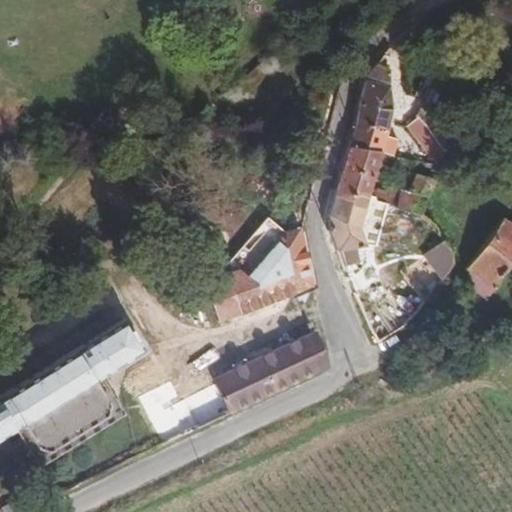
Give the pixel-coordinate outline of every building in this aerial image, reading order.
[(387,69),(376,62),(366,75),(347,146),(379,152),(385,134),(390,108),(387,69)] [(417,116),(406,126),(438,164),(442,149),(428,128),(417,116)] [(397,139),(385,134),(379,152),(393,155),(397,139)] [(379,152),(347,146),(334,189),(367,194),(369,188),(376,165),(379,152)] [(388,169),(393,155),(379,152),(376,165),(388,169)] [(394,206),(419,212),(434,179),(415,173),(409,189),(400,187),(398,195),(394,206)] [(383,191),(398,195),(400,187),(386,183),(383,191)] [(329,229),(342,266),(358,261),(354,247),(366,244),(359,226),(364,202),(372,204),(373,201),(375,195),(367,194),(334,189),(328,214),(329,229)] [(373,201),(394,206),(398,195),(383,191),(377,189),(377,190),(375,195),(373,201)] [(502,217),(466,267),(468,269),(462,278),(485,297),(511,261),(511,224),(510,223),(502,217)] [(311,285),(298,228),(283,231),(255,264),(248,258),(237,269),(202,282),(217,321),(294,292),(299,305),(303,303),(311,285)] [(422,253),(442,278),(447,270),(452,261),(450,251),(443,238),(422,253)] [(384,320),(391,334),(403,325),(423,304),(412,279),(357,303),(369,327),(384,320)] [(492,322),(500,327),(505,321),(498,315),(492,322)] [(485,316),(453,355),(468,368),(500,327),(492,322),(485,316)] [(0,438),(14,429),(20,438),(31,441),(40,455),(111,411),(103,397),(106,385),(100,377),(143,350),(123,319),(0,395),(0,438)] [(326,366),(313,332),(213,379),(215,384),(176,404),(173,405),(162,385),(147,393),(159,417),(154,420),(165,443),(326,366)] [(407,350),(400,360),(411,367),(418,357),(407,350)] [(173,405),(176,404),(165,383),(162,385),(173,405)] [(31,441),(20,438),(38,467),(123,414),(106,385),(103,397),(111,411),(40,455),(31,441)] [(163,444),(165,443),(154,420),(159,417),(147,393),(139,397),(163,444)]
